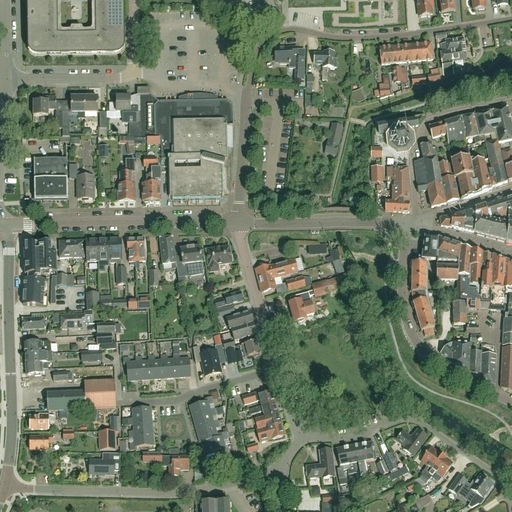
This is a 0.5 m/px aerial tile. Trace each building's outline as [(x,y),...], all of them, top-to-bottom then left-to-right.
[(29,0),(30,47),(30,50),(32,53),(35,54),(38,55),(114,54),(117,53),(120,51),(122,49),(122,46),(121,0),(29,0)] [(139,0),(139,15),(152,16),(152,0),(139,0)] [(417,0),(419,18),(421,18),(421,19),(427,18),(427,17),(432,16),(431,8),(433,7),(432,0),(417,0)] [(448,14),(455,13),(453,0),(439,0),(442,15),(443,15),(444,16),(449,15),(448,14)] [(471,0),(473,11),(478,10),(479,11),(485,11),(484,9),(486,9),(484,0),(471,0)] [(505,6),(508,5),(507,0),(496,0),(497,7),(500,6),(500,8),(505,8),(505,6)] [(441,53),(465,49),(464,39),(445,42),(445,44),(439,45),(441,53)] [(431,44),(421,45),(423,63),(433,62),(431,44)] [(423,63),(421,45),(412,46),(413,64),(423,63)] [(412,46),(402,47),(403,65),(413,64),(412,46)] [(402,47),(392,48),(393,66),(403,65),(402,47)] [(393,66),(392,48),(380,49),(381,67),(393,66)] [(465,49),(441,53),(442,64),(444,76),(454,74),(452,62),(467,60),(465,49)] [(275,56),(274,57),(274,61),(275,61),(275,63),(279,63),(280,65),(289,66),(289,70),(295,70),(295,71),(295,81),(303,81),(304,71),(304,52),(297,52),(297,50),(275,51),(275,50),(275,56)] [(327,82),(327,69),(337,69),(337,60),(334,60),(335,54),(323,53),(323,54),(314,54),(314,65),(322,66),(322,82),(327,82)] [(393,81),(401,80),(400,69),(392,70),(393,81)] [(428,84),(440,82),(438,70),(430,72),(431,76),(427,77),(428,84)] [(412,86),(426,85),(425,77),(411,78),(412,86)] [(380,98),(380,100),(390,97),(390,90),(379,91),(379,92),(376,93),(376,98),(380,98)] [(361,97),(359,92),(352,94),(352,100),(361,97)] [(150,96),(139,96),(140,124),(140,138),(161,138),(161,159),(168,159),(169,198),(170,198),(172,200),(172,201),(187,201),(187,200),(189,200),(189,201),(204,201),(204,199),(206,199),(206,201),(220,201),(220,200),(222,197),(224,197),(223,168),(224,168),(226,162),(225,162),(225,161),(228,161),(228,160),(226,160),(226,149),(233,149),(232,105),(231,105),(228,103),(228,101),(158,103),(150,95),(150,96)] [(48,117),(48,111),(57,111),(57,98),(40,98),(40,102),(33,102),(33,117),(48,117)] [(78,119),(85,119),(85,98),(71,98),(71,114),(78,114),(78,119)] [(97,98),(85,98),(85,114),(97,114),(97,98)] [(137,113),(130,112),(130,98),(116,98),(116,104),(109,104),(109,114),(118,114),(118,113),(123,113),(123,124),(137,124),(137,113)] [(511,129),(508,109),(473,116),(478,138),(479,144),(485,143),(484,137),(490,136),(497,134),(499,144),(511,141),(511,129)] [(478,138),(473,116),(461,119),(466,140),(467,140),(474,139),(475,145),(479,144),(478,138)] [(461,118),(443,124),(447,136),(449,146),(466,141),(465,140),(466,140),(461,119),(461,118)] [(402,132),(398,133),(398,131),(417,127),(416,119),(377,126),(379,136),(390,134),(391,135),(392,135),(392,138),(391,139),(392,146),(398,150),(404,149),(409,144),(408,137),(402,132)] [(447,136),(443,124),(429,128),(432,140),(447,136)] [(327,144),(324,154),(336,157),(338,147),(342,128),(332,125),(327,144)] [(492,143),(485,144),(485,145),(490,167),(492,170),(494,177),(497,188),(507,184),(507,183),(499,144),(497,134),(490,136),(492,143)] [(134,138),(120,137),(120,145),(126,145),(128,155),(135,154),(133,145),(134,145),(134,139),(134,138)] [(423,160),(435,155),(434,151),(432,151),(430,144),(422,146),(421,146),(423,160)] [(371,149),(371,159),(382,159),(382,148),(371,149)] [(508,183),(511,182),(511,154),(511,151),(502,153),(508,183)] [(435,155),(423,160),(423,161),(415,162),(417,186),(418,194),(428,192),(431,209),(446,205),(441,181),(438,165),(437,165),(436,159),(435,155)] [(469,158),(451,161),(452,165),(454,179),(458,179),(462,200),(477,195),(490,189),(488,176),(484,161),(471,164),(469,158)] [(67,160),(34,161),(35,201),(68,201),(67,160)] [(126,172),(125,172),(123,172),(123,174),(120,174),(120,185),(118,186),(118,203),(127,203),(135,203),(134,161),(125,161),(126,172)] [(447,163),(438,165),(441,181),(446,205),(446,206),(459,202),(454,179),(452,165),(448,166),(447,163)] [(77,173),(77,166),(70,167),(70,180),(78,180),(78,200),(94,200),(94,178),(84,178),(83,173),(77,173)] [(392,169),(387,169),(388,179),(393,178),(392,198),(401,198),(401,195),(409,194),(408,170),(408,169),(407,169),(394,169),(394,166),(392,166),(392,169)] [(490,167),(487,168),(489,176),(488,176),(491,189),(495,188),(497,188),(494,177),(492,170),(490,167)] [(151,170),(151,202),(155,202),(156,203),(159,203),(160,202),(161,202),(160,184),(157,185),(156,168),(151,168),(151,170)] [(383,185),(382,168),(370,168),(371,185),(383,185)] [(151,202),(151,170),(146,170),(146,185),(142,185),(143,202),(144,202),(145,203),(148,203),(149,202),(151,202)] [(410,203),(409,194),(401,195),(401,198),(392,198),(392,202),(385,203),(385,213),(387,213),(409,214),(410,203)] [(511,198),(475,210),(475,211),(474,234),(506,243),(511,245),(511,198)] [(463,232),(474,235),(474,234),(475,211),(465,214),(463,232)] [(442,219),(441,227),(450,229),(463,232),(465,214),(452,218),(442,219)] [(423,243),(421,261),(429,261),(437,262),(438,253),(438,250),(438,240),(439,239),(424,237),(424,240),(422,239),(422,243),(423,243)] [(173,238),(160,240),(163,266),(171,265),(172,270),(177,269),(176,264),(173,238)] [(437,262),(437,266),(442,267),(442,263),(448,263),(448,257),(450,243),(439,239),(438,240),(438,250),(438,253),(437,262)] [(136,251),(136,240),(127,241),(127,252),(128,252),(129,263),(130,263),(130,266),(129,266),(129,273),(135,273),(134,263),(135,263),(135,251),(136,251)] [(144,240),(136,240),(136,251),(135,251),(135,263),(136,263),(136,271),(139,270),(139,263),(146,263),(145,251),(144,240)] [(109,263),(109,241),(98,242),(99,267),(103,267),(103,263),(109,263)] [(120,241),(109,241),(110,268),(116,268),(116,284),(124,284),(124,268),(121,268),(120,241)] [(84,242),(72,243),(72,259),(85,259),(84,242)] [(99,267),(98,242),(86,242),(87,257),(87,264),(97,263),(97,267),(99,267)] [(49,277),(49,274),(57,273),(57,251),(53,251),(52,243),(39,244),(39,245),(24,245),(25,276),(27,276),(27,281),(24,281),(23,307),(43,308),(43,295),(47,295),(48,282),(44,282),(41,281),(41,277),(49,277)] [(72,259),(72,243),(60,243),(60,260),(72,259)] [(448,257),(448,263),(453,263),(453,267),(458,267),(459,264),(461,247),(450,243),(448,257)] [(309,256),(326,255),(326,246),(308,247),(309,256)] [(458,267),(457,281),(460,281),(460,286),(460,302),(466,302),(466,304),(466,311),(480,311),(480,309),(480,287),(481,287),(483,254),(471,251),(461,247),(459,264),(458,267)] [(176,264),(177,269),(178,279),(187,278),(203,275),(201,264),(202,264),(202,263),(204,263),(202,252),(201,252),(200,248),(190,249),(180,250),(182,263),(176,264)] [(206,251),(208,267),(209,267),(210,273),(218,272),(218,266),(231,265),(231,263),(233,262),(232,257),(230,257),(229,248),(206,251)] [(337,251),(329,254),(332,263),(340,260),(337,251)] [(480,287),(480,309),(490,310),(492,258),(483,254),(481,287),(480,287)] [(490,310),(489,312),(504,312),(505,290),(506,262),(492,257),(492,258),(490,310)] [(340,260),(332,263),(336,275),(344,273),(340,260)] [(295,261),(271,267),(274,280),(298,274),(295,261)] [(425,293),(426,263),(410,263),(410,270),(412,270),(412,278),(410,278),(410,284),(412,284),(412,292),(410,292),(410,293),(412,293),(413,298),(414,303),(411,304),(413,311),(415,310),(417,317),(415,318),(417,325),(419,324),(421,332),(419,333),(423,332),(425,337),(434,334),(432,329),(435,328),(426,300),(425,293)] [(437,266),(436,282),(457,282),(457,281),(458,267),(453,267),(442,267),(437,266)] [(261,294),(276,290),(274,280),(271,267),(255,271),(261,294)] [(150,288),(159,288),(158,271),(149,271),(150,288)] [(66,276),(56,276),(56,287),(67,287),(66,276)] [(302,278),(285,282),(288,292),(305,288),(302,278)] [(343,288),(353,286),(351,278),(341,280),(343,288)] [(294,303),(289,304),(294,324),(297,323),(298,324),(300,324),(302,323),(304,322),(304,321),(307,320),(306,317),(315,315),(310,298),(315,296),(315,299),(330,295),(327,283),(312,287),(314,293),(292,298),(294,303)] [(87,312),(100,312),(98,293),(86,294),(87,312)] [(227,307),(243,303),(241,293),(225,297),(227,307)] [(504,315),(503,335),(511,335),(511,295),(508,296),(507,315),(504,315)] [(129,310),(138,310),(138,299),(129,300),(129,310)] [(138,310),(150,310),(150,299),(138,299),(138,310)] [(100,311),(113,311),(112,300),(100,301),(100,311)] [(226,307),(224,301),(215,304),(217,310),(226,307)] [(466,304),(453,303),(452,325),(466,326),(466,304)] [(222,316),(234,313),(232,308),(221,311),(222,316)] [(84,317),(62,318),(62,330),(85,329),(85,326),(92,326),(91,312),(84,312),(84,317)] [(231,331),(253,324),(250,313),(227,320),(230,331),(231,331)] [(22,320),(23,332),(45,330),(44,319),(41,319),(41,315),(31,315),(31,319),(22,320)] [(97,335),(120,335),(120,325),(115,325),(115,324),(97,325),(97,335)] [(257,335),(253,324),(231,331),(235,342),(257,335)] [(466,335),(478,335),(478,326),(466,326),(466,335)] [(112,344),(112,335),(96,336),(96,346),(101,346),(101,352),(116,351),(116,344),(112,344)] [(470,335),(470,343),(481,344),(481,336),(470,335)] [(511,335),(503,335),(503,347),(511,347),(511,335)] [(223,343),(225,350),(235,347),(233,340),(223,343)] [(40,343),(24,344),(25,355),(47,353),(51,353),(50,344),(48,342),(40,343)] [(256,342),(241,346),(245,359),(260,355),(256,342)] [(449,346),(440,355),(451,365),(452,365),(453,343),(450,344),(449,346)] [(471,344),(453,343),(452,365),(469,374),(470,352),(471,352),(471,344)] [(218,360),(224,358),(222,345),(215,347),(214,347),(215,352),(200,355),(205,378),(221,374),(218,360)] [(228,365),(237,363),(233,349),(224,351),(228,365)] [(511,349),(503,349),(502,363),(511,363),(511,349)] [(470,352),(469,374),(480,379),(481,369),(482,351),(481,351),(481,353),(471,352),(470,352)] [(487,351),(482,351),(481,369),(496,369),(496,356),(487,356),(487,351)] [(102,362),(101,352),(88,353),(88,363),(102,362)] [(25,355),(25,365),(42,364),(48,364),(49,364),(48,358),(51,358),(51,353),(47,353),(25,355)] [(178,379),(177,356),(173,356),(174,360),(167,361),(167,356),(164,357),(166,380),(178,379)] [(180,356),(177,356),(178,379),(191,379),(190,359),(180,360),(180,356)] [(154,357),(152,358),(153,381),(166,380),(164,357),(161,357),(161,361),(155,361),(154,357)] [(141,382),(139,358),(135,359),(136,363),(130,363),(129,359),(123,360),(123,366),(127,366),(128,383),(141,382)] [(142,358),(139,358),(141,382),(153,381),(152,358),(148,358),(148,362),(142,362),(142,358)] [(511,363),(502,363),(501,377),(511,377),(511,363)] [(42,364),(25,365),(26,376),(33,376),(34,378),(40,377),(40,375),(43,375),(42,370),(48,370),(48,364),(42,364)] [(481,369),(480,379),(495,386),(496,369),(481,369)] [(52,374),(53,383),(68,382),(67,373),(52,374)] [(511,377),(501,377),(500,389),(511,394),(511,377)] [(84,383),(85,411),(116,410),(115,381),(84,383)] [(84,392),(47,393),(48,412),(85,411),(84,392)] [(261,406),(275,402),(272,392),(259,396),(258,393),(254,394),(242,398),(245,407),(257,403),(260,402),(261,406)] [(193,420),(216,413),(215,410),(211,411),(209,405),(213,404),(212,398),(205,400),(206,403),(190,407),(193,420)] [(275,402),(261,406),(261,407),(248,411),(250,416),(263,412),(264,417),(278,413),(275,402)] [(129,423),(152,421),(151,409),(132,410),(133,420),(128,420),(129,423)] [(216,413),(193,420),(196,432),(219,425),(218,422),(214,423),(213,417),(217,416),(216,413)] [(278,413),(264,417),(264,418),(254,421),(256,430),(267,427),(267,429),(282,425),(278,413)] [(30,417),(30,431),(54,431),(54,416),(48,416),(40,416),(39,417),(30,417)] [(115,420),(103,420),(102,430),(115,431),(115,420)] [(152,421),(129,423),(129,427),(133,426),(133,432),(129,433),(130,436),(153,434),(152,421)] [(220,428),(219,425),(196,432),(200,444),(204,443),(227,436),(226,433),(218,435),(216,430),(220,428)] [(267,427),(256,430),(255,430),(259,444),(271,441),(285,437),(282,425),(267,429),(267,427)] [(410,438),(403,432),(396,442),(405,449),(403,451),(412,458),(427,438),(418,431),(414,436),(413,435),(410,438)] [(99,452),(115,451),(115,432),(98,433),(99,452)] [(63,441),(74,441),(73,433),(63,433),(63,441)] [(154,447),(153,434),(130,436),(130,439),(134,439),(134,445),(130,445),(131,452),(137,451),(137,448),(154,447)] [(227,436),(204,443),(208,455),(216,453),(218,459),(228,456),(224,441),(228,439),(227,436)] [(53,437),(48,437),(39,437),(39,439),(30,439),(30,452),(48,452),(48,444),(53,444),(53,437)] [(373,444),(364,445),(367,462),(376,461),(373,444)] [(257,445),(247,448),(248,454),(259,451),(257,445)] [(364,445),(355,447),(361,477),(366,476),(363,463),(367,462),(364,445)] [(355,447),(347,449),(350,466),(353,465),(354,475),(355,475),(357,486),(356,486),(357,493),(363,492),(360,477),(361,477),(355,447)] [(350,466),(347,449),(337,451),(340,468),(340,470),(337,470),(340,486),(346,485),(343,471),(349,470),(348,466),(350,466)] [(431,449),(421,462),(427,467),(424,471),(429,474),(442,456),(437,452),(437,453),(431,449)] [(322,479),(335,478),(332,451),(319,452),(321,466),(306,468),(308,480),(322,478),(322,479)] [(161,454),(143,454),(143,463),(161,463),(161,467),(169,467),(169,477),(179,477),(179,472),(189,472),(189,458),(161,458),(161,454)] [(391,474),(397,471),(397,470),(391,454),(383,457),(390,473),(391,474)] [(102,455),(102,462),(89,461),(89,476),(113,476),(113,472),(120,473),(121,455),(102,455)] [(426,478),(423,482),(424,483),(426,485),(431,478),(437,483),(439,482),(442,478),(443,479),(453,465),(447,461),(448,460),(442,456),(429,474),(426,478)] [(388,474),(383,462),(376,465),(381,477),(388,474)] [(397,471),(391,474),(391,475),(383,479),(385,483),(390,480),(392,482),(408,473),(418,466),(412,463),(405,467),(397,472),(397,471)] [(459,476),(449,491),(456,497),(459,493),(466,498),(468,502),(470,504),(487,481),(481,476),(474,484),(472,483),(470,486),(466,484),(467,482),(459,476)] [(483,500),(493,485),(487,481),(468,507),(472,509),(478,505),(479,506),(481,505),(485,501),(483,500)] [(417,489),(415,483),(410,486),(406,488),(408,493),(413,491),(417,489)] [(338,495),(322,497),(322,504),(339,502),(338,495)] [(229,511),(229,503),(214,503),(214,499),(202,500),(202,504),(196,504),(196,511),(229,511)] [(423,500),(416,503),(419,511),(426,508),(423,500)]
